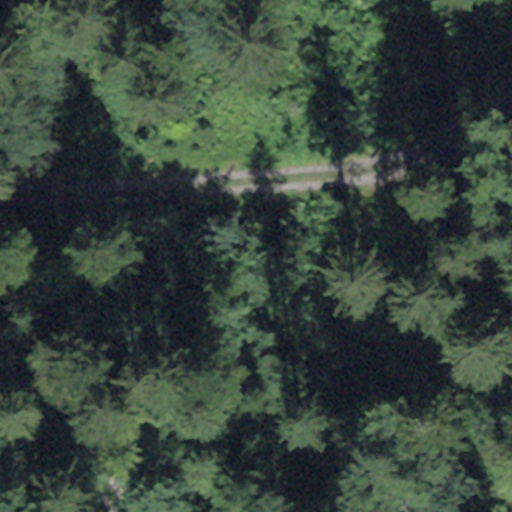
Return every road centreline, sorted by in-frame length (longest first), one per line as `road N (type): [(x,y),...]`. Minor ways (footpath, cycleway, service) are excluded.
road 1 (track): [(0,195),(78,199),(411,167),(467,140),(511,104)]
road 2 (track): [(133,511),(0,319)]
